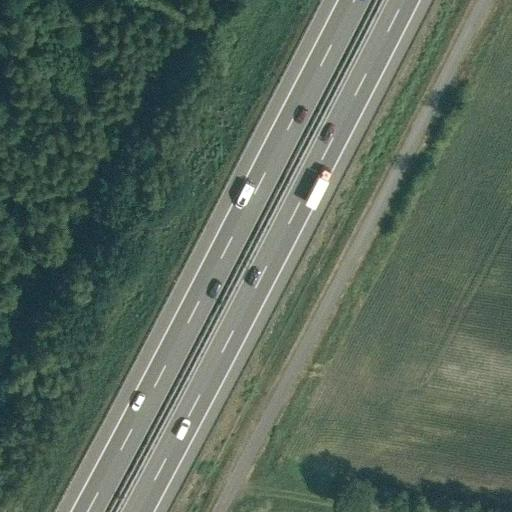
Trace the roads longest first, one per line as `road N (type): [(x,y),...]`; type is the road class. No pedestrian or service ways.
road 1 (motorway): [(132,511),(402,0)]
road 2 (motorway): [(353,0),(83,511)]
road 3 (unclassified): [(476,0),(210,511)]
road 4 (track): [(366,511),(221,489)]
